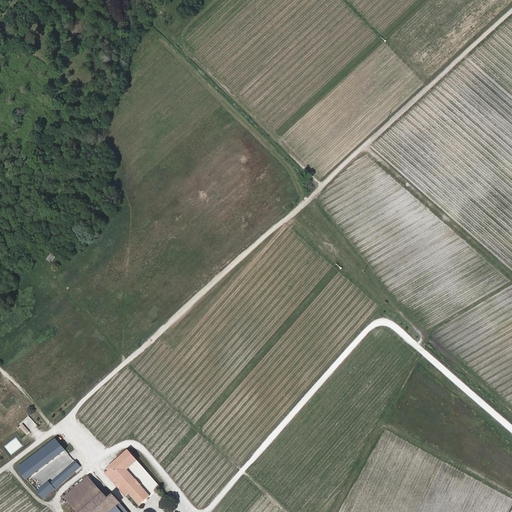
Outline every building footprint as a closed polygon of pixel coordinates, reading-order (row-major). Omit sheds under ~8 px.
[(54,256),(51,253),(46,259),(50,262),(54,256)] [(19,428),(26,436),(29,433),(22,426),(19,428)] [(56,440),(39,453),(48,464),(66,451),(56,440)] [(121,488),(120,489),(126,496),(129,494),(140,505),(151,496),(142,486),(138,480),(137,480),(129,470),(139,461),(130,451),(109,469),(111,471),(107,474),(115,482),(116,481),(121,488)] [(39,453),(30,461),(38,472),(48,464),(39,453)] [(19,469),(27,480),(38,472),(30,461),(19,469)] [(76,462),(57,478),(58,480),(77,463),(76,462)] [(49,482),(38,492),(44,499),(80,467),(77,463),(58,480),(57,478),(50,484),(49,482)] [(89,477),(65,498),(77,511),(121,511),(125,508),(114,495),(109,499),(89,477)]
